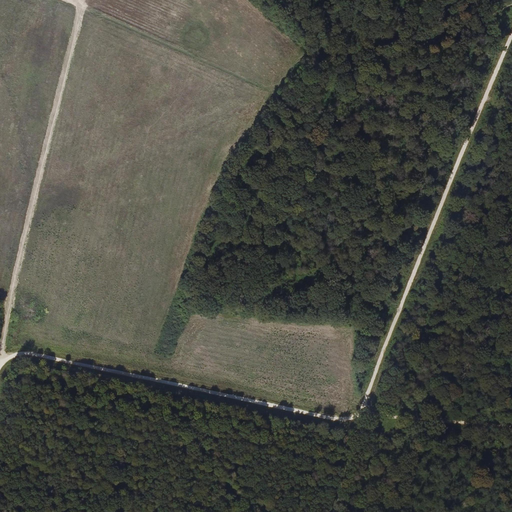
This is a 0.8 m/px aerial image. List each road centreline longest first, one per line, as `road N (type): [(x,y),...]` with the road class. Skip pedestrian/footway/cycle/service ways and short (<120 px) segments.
road 1 (track): [(0,367),(27,352),(324,415),(511,425)]
road 2 (track): [(363,419),(511,37)]
road 3 (track): [(0,351),(35,194),(27,160),(49,0)]
road 4 (track): [(307,54),(272,91),(70,0)]
road 5 (track): [(272,91),(35,194)]
road 6 (track): [(84,0),(35,194)]
